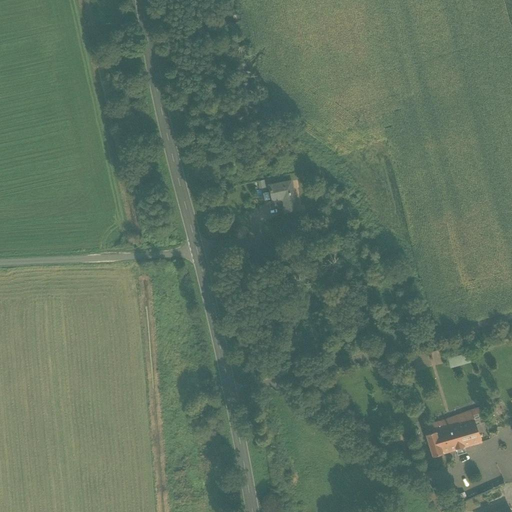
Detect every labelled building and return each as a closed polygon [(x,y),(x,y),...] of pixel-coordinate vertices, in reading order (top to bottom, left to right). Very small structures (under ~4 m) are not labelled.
[(291,181),(269,186),(272,202),(277,201),(283,199),(286,211),(286,212),(296,210),(291,181)] [(279,213),(286,211),(283,199),(277,201),(279,213)] [(429,365),(426,351),(411,355),(415,369),(429,365)] [(469,353),(448,359),(451,367),(471,362),(469,353)] [(470,411),(474,420),(483,417),(479,407),(470,411)] [(436,432),(443,453),(456,449),(464,447),(481,442),(474,420),(470,411),(439,422),(442,430),(436,432)] [(442,430),(439,422),(423,427),(426,435),(436,432),(442,430)] [(443,453),(436,432),(426,435),(433,456),(443,453)] [(469,499),(466,492),(458,495),(461,503),(469,499)]
